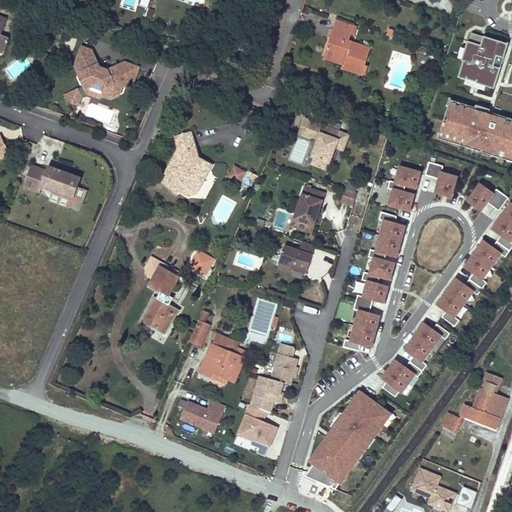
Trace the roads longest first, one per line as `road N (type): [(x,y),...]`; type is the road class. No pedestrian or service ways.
road 1 (residential): [(326,511),(28,404)]
road 2 (residential): [(126,164),(28,404)]
road 3 (residential): [(126,164),(110,147),(0,107)]
road 4 (residential): [(180,69),(169,66),(142,149),(126,164)]
